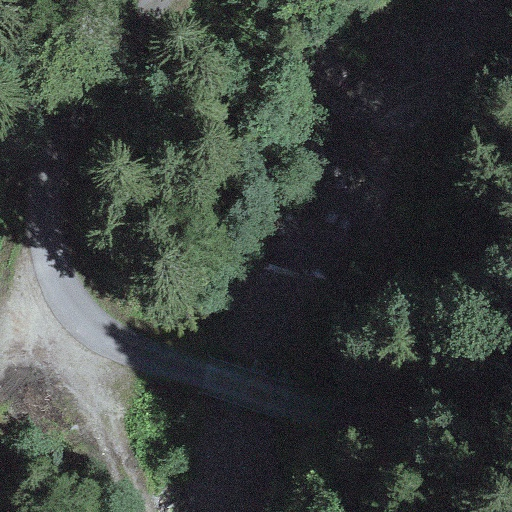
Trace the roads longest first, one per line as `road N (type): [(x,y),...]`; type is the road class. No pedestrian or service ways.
road 1 (unclassified): [(149,0),(77,101),(50,163),(50,250),(90,326),(185,367),(345,411),(421,412),(511,399)]
road 2 (track): [(142,511),(115,457),(81,315)]
